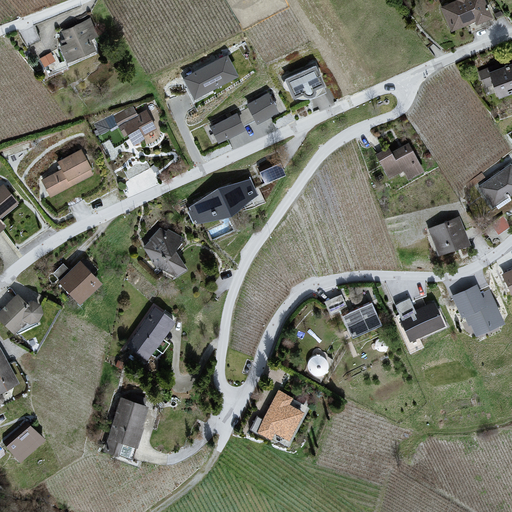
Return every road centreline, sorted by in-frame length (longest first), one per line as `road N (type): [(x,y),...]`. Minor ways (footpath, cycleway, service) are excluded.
road 1 (residential): [(511,238),(465,270),(333,278),(290,292),(268,315),(247,386),(232,396),(220,388),(215,345),(225,288),(243,249),(327,139),(395,110),(399,79)]
road 2 (residential): [(399,79),(111,210),(32,253),(0,284)]
road 3 (unknown): [(147,456),(165,468),(194,455),(224,421),(232,396)]
road 4 (residential): [(511,35),(399,79)]
